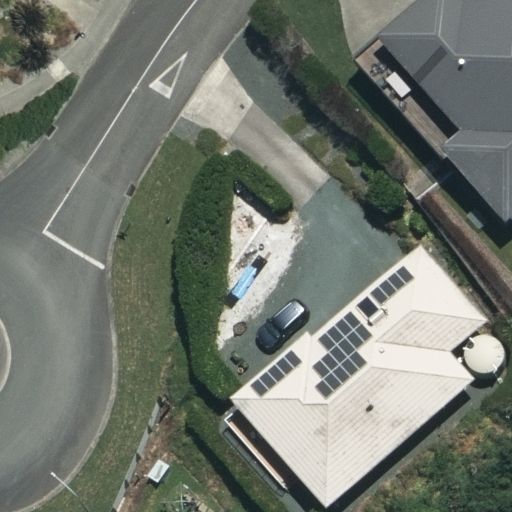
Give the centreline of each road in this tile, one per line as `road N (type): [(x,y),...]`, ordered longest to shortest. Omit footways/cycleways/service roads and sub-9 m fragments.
road 1 (residential): [(196,0),(16,273)]
road 2 (residential): [(16,273),(50,333),(50,368),(39,401),(0,441)]
